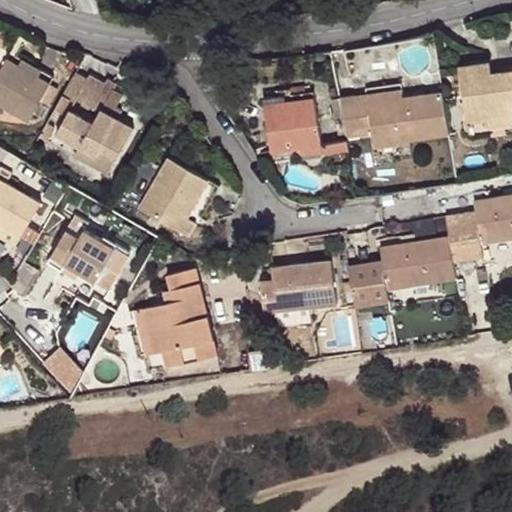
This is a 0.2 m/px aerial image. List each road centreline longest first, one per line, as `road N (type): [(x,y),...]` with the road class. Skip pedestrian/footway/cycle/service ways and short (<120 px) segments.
road 1 (track): [(511,346),(0,419)]
road 2 (residential): [(167,44),(268,40),(466,0)]
road 3 (track): [(511,435),(256,498),(236,511)]
road 4 (residential): [(273,224),(167,44)]
road 5 (residential): [(7,0),(32,14),(167,44)]
